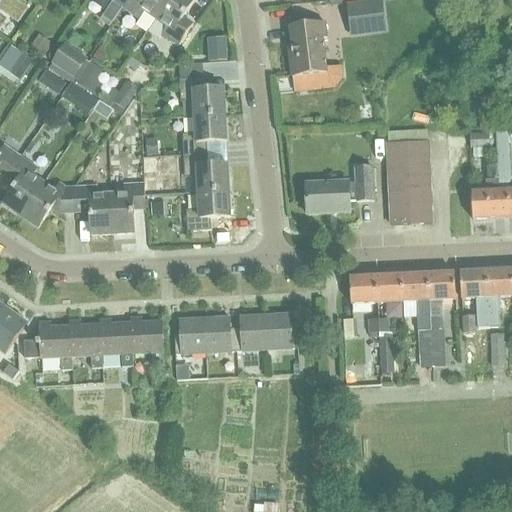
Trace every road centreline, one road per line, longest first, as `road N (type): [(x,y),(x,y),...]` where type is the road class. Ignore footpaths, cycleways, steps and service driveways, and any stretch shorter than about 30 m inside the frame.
road 1 (residential): [(274,262),(42,274),(0,246)]
road 2 (residential): [(274,262),(241,0)]
road 3 (residential): [(511,251),(274,262)]
